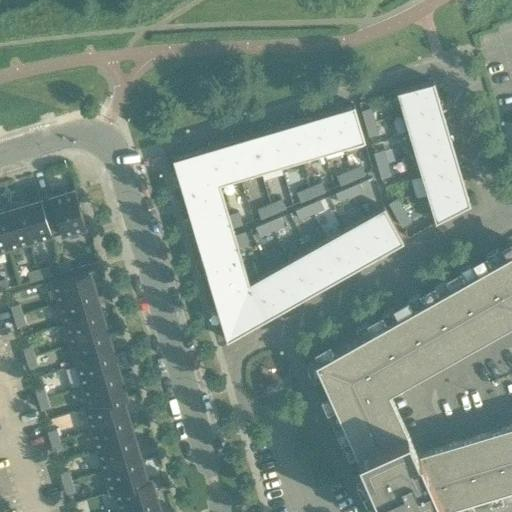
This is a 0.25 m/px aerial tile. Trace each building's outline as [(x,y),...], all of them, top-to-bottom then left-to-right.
[(469,202),(433,80),(396,91),(435,222),(469,202)] [(219,183),(364,141),(353,104),(337,108),(172,157),(226,339),(402,240),(383,206),(248,282),(238,247),(234,234),(232,227),(228,214),(219,183)] [(371,108),(361,111),(365,123),(375,120),(371,108)] [(369,136),(378,133),(375,120),(365,123),(369,136)] [(374,153),(377,165),(387,162),(383,150),(374,153)] [(381,178),(391,175),(387,162),(377,165),(381,178)] [(364,174),(361,165),(348,170),(352,179),(364,174)] [(340,184),(352,179),(348,170),(336,175),(340,184)] [(325,191),(321,182),(309,187),(312,196),(325,191)] [(363,192),(359,182),(347,187),(351,197),(363,192)] [(65,190),(39,198),(50,236),(85,226),(76,195),(74,186),(65,189),(65,190)] [(300,201),(312,196),(309,187),(296,192),(300,201)] [(351,197),(347,187),(335,193),(339,202),(351,197)] [(50,236),(39,198),(18,204),(29,242),(50,236)] [(273,213),(285,208),(281,198),(269,204),(273,213)] [(389,203),(395,215),(404,210),(397,198),(389,203)] [(323,208),(319,199),(307,204),(311,214),(323,208)] [(29,242),(18,204),(0,209),(0,218),(9,248),(29,242)] [(261,218),(273,213),(269,204),(257,209),(261,218)] [(311,214),(307,204),(295,210),(299,219),(311,214)] [(402,226),(410,221),(404,210),(395,215),(402,226)] [(242,224),(238,211),(228,214),(232,227),(242,224)] [(267,221),(271,230),(283,225),(279,216),(267,221)] [(0,250),(9,248),(0,218),(0,250)] [(259,236),(271,230),(267,221),(255,226),(259,236)] [(248,244),(244,231),(234,234),(238,247),(248,244)] [(511,248),(314,360),(382,511),(429,511),(511,487),(511,248)] [(68,260),(58,263),(61,272),(71,269),(68,260)] [(48,266),(37,269),(40,278),(50,275),(48,266)] [(37,269),(27,272),(30,281),(40,278),(37,269)] [(96,292),(89,270),(52,281),(58,303),(96,292)] [(6,278),(0,280),(0,289),(9,287),(6,278)] [(102,312),(96,292),(58,303),(64,324),(102,312)] [(19,303),(10,306),(13,316),(22,313),(19,303)] [(108,333),(102,312),(64,324),(70,344),(108,333)] [(22,313),(13,316),(16,326),(25,324),(22,313)] [(114,354),(108,333),(70,344),(77,365),(114,354)] [(31,345),(22,347),(25,358),(34,355),(31,345)] [(120,375),(114,354),(77,365),(83,386),(120,375)] [(34,355),(25,358),(28,368),(37,365),(34,355)] [(126,395),(120,375),(83,386),(89,406),(85,407),(126,395)] [(43,386),(35,389),(38,399),(47,396),(43,386)] [(127,396),(126,395),(85,407),(91,428),(129,417),(123,398),(127,396)] [(47,396),(38,399),(41,409),(50,407),(47,396)] [(135,438),(129,417),(91,428),(97,449),(135,438)] [(56,428),(47,431),(50,441),(59,439),(56,428)] [(141,459),(135,438),(97,449),(103,470),(141,459)] [(59,439),(50,441),(53,452),(62,449),(59,439)] [(147,478),(141,459),(103,470),(109,491),(151,478),(151,477),(147,478)] [(68,470),(59,472),(62,483),(71,480),(68,470)] [(157,499),(151,478),(109,491),(110,493),(114,492),(119,511),(157,499)] [(71,480),(62,483),(65,493),(74,490),(71,480)] [(161,511),(157,499),(119,511),(161,511)]
